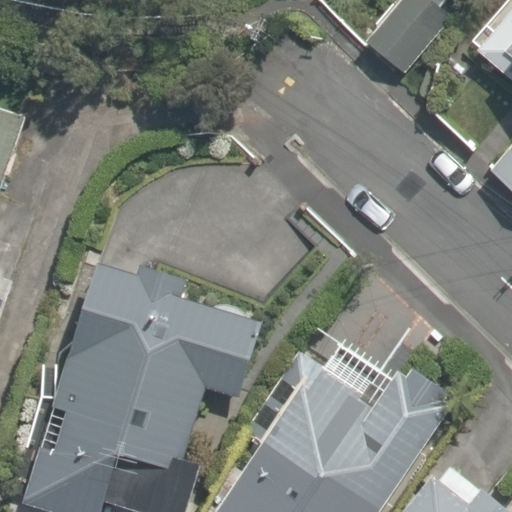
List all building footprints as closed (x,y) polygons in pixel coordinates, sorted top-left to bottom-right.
[(511,126),(474,167),(511,201),(511,0),(493,0),(452,45),(494,83),(508,69),(511,72),(511,126)] [(444,33),(409,1),(367,48),(402,80),(444,33)] [(0,164),(20,96),(0,90),(0,164)] [(40,397),(14,503),(49,511),(103,511),(104,510),(111,511),(197,511),(210,459),(184,453),(197,402),(233,411),(258,306),(74,261),(55,338),(67,341),(53,400),(40,397)] [(397,346),(382,370),(333,339),(312,372),(303,367),(210,511),(370,511),(454,382),(397,346)] [(511,511),(511,509),(440,459),(429,475),(421,468),(390,511),(511,511)]
